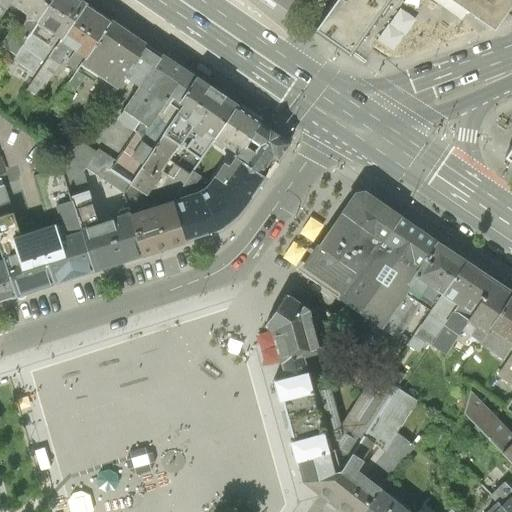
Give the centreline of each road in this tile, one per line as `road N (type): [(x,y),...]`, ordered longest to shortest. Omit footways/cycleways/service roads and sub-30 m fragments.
road 1 (residential): [(0,344),(231,266),(351,113)]
road 2 (unknown): [(310,511),(275,448),(258,307)]
road 3 (primary): [(183,0),(351,113)]
road 4 (secondary): [(351,113),(485,195)]
road 5 (primary): [(351,113),(488,68)]
road 6 (primary): [(485,195),(468,132),(488,68)]
